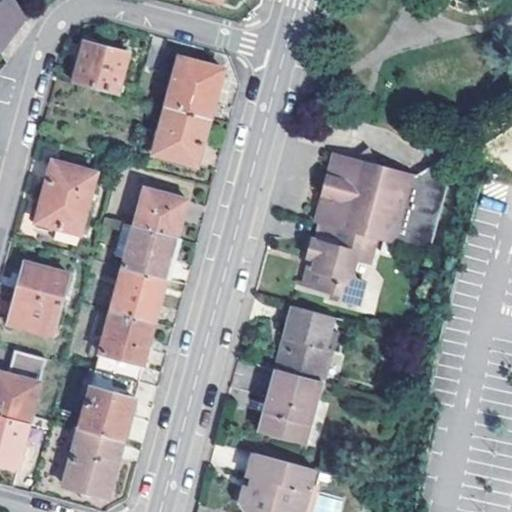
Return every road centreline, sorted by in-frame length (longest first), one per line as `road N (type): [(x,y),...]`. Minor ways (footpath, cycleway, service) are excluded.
road 1 (residential): [(160,511),(282,55)]
road 2 (residential): [(282,55),(111,7),(68,11),(51,29),(0,220)]
